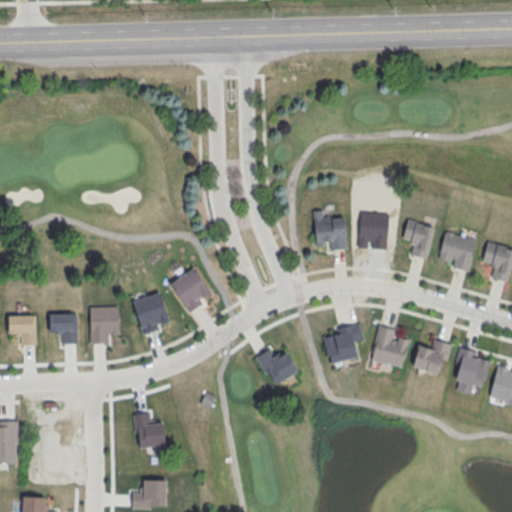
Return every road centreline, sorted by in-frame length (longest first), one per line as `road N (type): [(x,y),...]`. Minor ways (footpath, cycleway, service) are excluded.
road 1 (residential): [(350,286),(260,309),(154,371),(0,384)]
road 2 (residential): [(210,37),(219,189),(260,309)]
road 3 (secondary): [(243,36),(511,28)]
road 4 (residential): [(289,297),(251,195),(243,36)]
road 5 (secondary): [(0,42),(243,36)]
road 6 (residential): [(511,322),(350,286)]
road 7 (residential): [(92,381),(93,511)]
